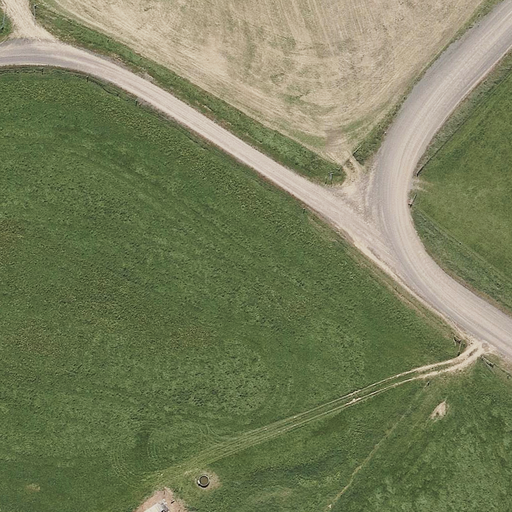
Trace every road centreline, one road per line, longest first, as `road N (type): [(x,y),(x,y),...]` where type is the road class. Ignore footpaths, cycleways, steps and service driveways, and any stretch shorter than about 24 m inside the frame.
road 1 (unclassified): [(400,234),(329,207),(91,67),(0,67)]
road 2 (unclassified): [(400,234),(396,183),(409,137),(442,87),(511,15)]
road 3 (unclassified): [(511,341),(439,288),(400,234)]
